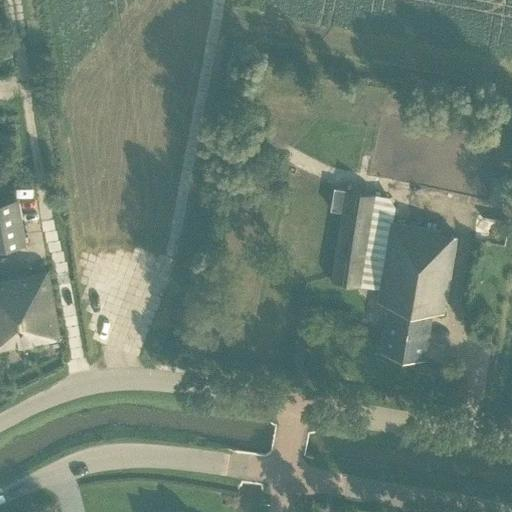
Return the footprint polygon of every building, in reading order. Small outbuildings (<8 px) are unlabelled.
[(10,31),(0,33),(0,56),(14,54),(10,31)] [(358,154),(358,151),(358,148),(357,145),(356,142),(354,140),(352,137),(349,136),(347,134),(344,134),(341,133),(338,134),(335,134),(332,136),(330,137),(327,140),(326,142),(324,145),(324,148),(323,151),(324,154),(324,157),(326,159),(327,162),(330,164),(332,166),(335,167),(338,168),(341,168),(344,168),(347,167),(349,166),(352,164),(354,162),(356,159),(357,157),(358,154)] [(494,175),(488,215),(504,217),(511,178),(494,175)] [(392,220),(392,219),(373,216),(376,194),(345,188),(345,189),(335,187),(331,209),(342,211),(331,281),(360,285),(360,286),(379,289),(377,301),(389,303),(382,349),(424,356),(432,310),(445,312),(458,235),(438,232),(439,228),(392,220)] [(0,250),(27,246),(19,199),(0,202),(0,250)] [(504,245),(506,232),(507,219),(483,216),(479,241),(504,245)] [(486,249),(485,263),(510,265),(511,251),(486,249)] [(0,278),(0,346),(58,336),(48,270),(0,278)] [(306,292),(314,293),(316,280),(308,279),(306,292)] [(315,293),(334,296),(336,285),(316,283),(315,293)] [(316,511),(337,511),(336,488),(316,488),(316,511)]
